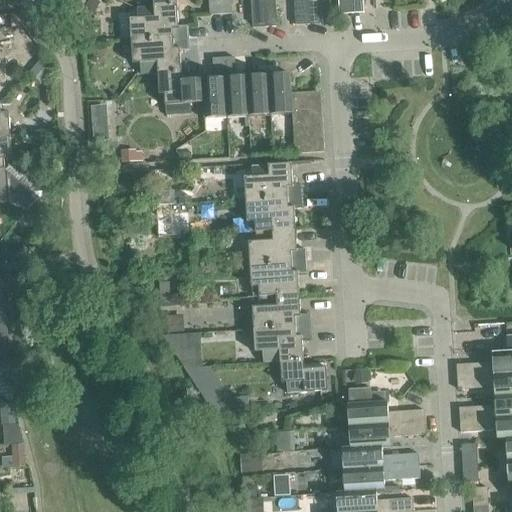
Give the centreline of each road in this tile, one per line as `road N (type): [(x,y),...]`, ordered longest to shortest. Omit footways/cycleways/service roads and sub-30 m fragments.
road 1 (residential): [(451,511),(441,332),(429,302),(348,290),(333,38)]
road 2 (residential): [(333,38),(444,33),(505,0)]
road 3 (residential): [(333,38),(203,46)]
